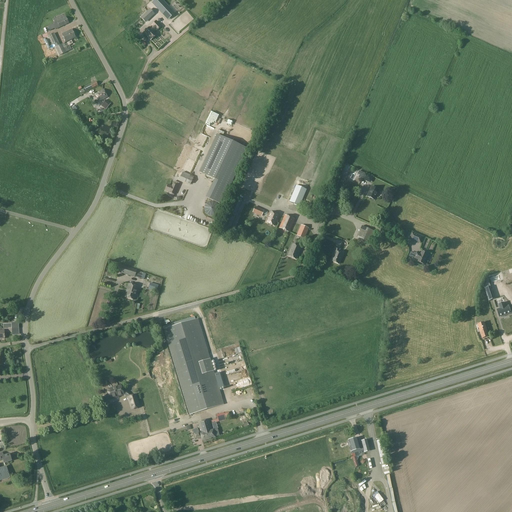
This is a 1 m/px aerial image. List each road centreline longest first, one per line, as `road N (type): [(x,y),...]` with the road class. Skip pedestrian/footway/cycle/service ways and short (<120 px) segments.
road 1 (primary): [(511,361),(153,473)]
road 2 (unclassified): [(27,348),(294,276),(318,225)]
road 3 (unclassified): [(27,348),(30,299),(93,206),(122,129),(123,102)]
road 4 (unclassified): [(123,102),(134,96),(153,55),(223,0)]
